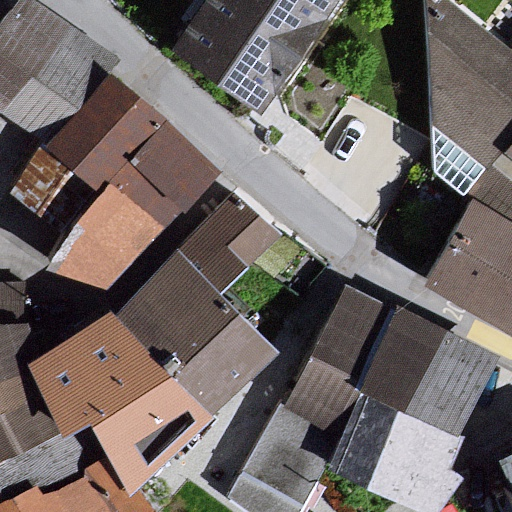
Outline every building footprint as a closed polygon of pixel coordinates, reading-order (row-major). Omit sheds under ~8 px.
[(21,0),(18,0),(0,22),(0,108),(40,139),(104,70),(21,0)] [(199,0),(170,44),(261,105),(332,0),(199,0)] [(460,209),(511,235),(511,181),(488,163),(502,149),(511,135),(511,50),(451,0),(421,0),(424,187),(460,209)] [(212,168),(104,70),(40,139),(96,189),(52,238),(105,285),(212,168)] [(511,135),(502,149),(511,156),(511,135)] [(269,237),(224,196),(114,312),(203,408),(267,348),(221,292),(269,237)] [(424,279),(511,323),(511,235),(460,209),(424,279)] [(321,511),(339,474),(416,509),(485,357),(326,286),(228,505),(243,511),(321,511)] [(203,408),(114,312),(26,352),(62,433),(93,419),(109,450),(128,487),(138,476),(203,408)] [(0,454),(62,433),(26,352),(11,321),(0,320),(0,454)] [(511,492),(511,446),(495,454),(511,492)] [(0,507),(2,511),(137,511),(128,487),(109,450),(0,498),(0,507)]
